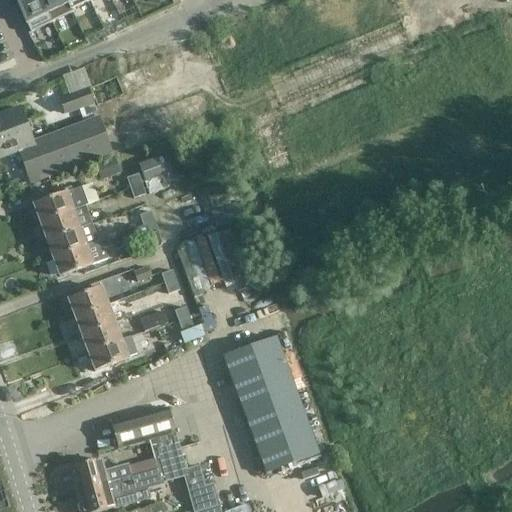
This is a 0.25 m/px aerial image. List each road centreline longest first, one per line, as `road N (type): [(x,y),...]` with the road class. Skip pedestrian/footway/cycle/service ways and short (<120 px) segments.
road 1 (track): [(414,254),(491,511)]
road 2 (unclassified): [(0,90),(201,12)]
road 3 (unknown): [(170,367),(206,380),(238,466),(289,511)]
road 4 (unknown): [(17,466),(170,367)]
